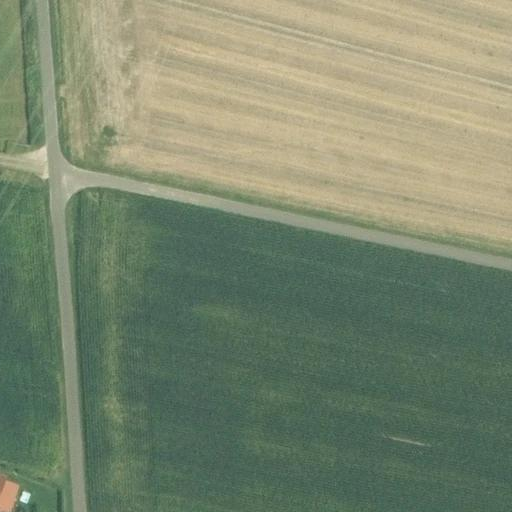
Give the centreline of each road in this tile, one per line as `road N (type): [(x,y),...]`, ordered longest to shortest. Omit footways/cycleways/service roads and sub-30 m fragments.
road 1 (unclassified): [(54,179),(511,271)]
road 2 (unclassified): [(75,511),(54,179)]
road 3 (unclassified): [(54,179),(42,0)]
